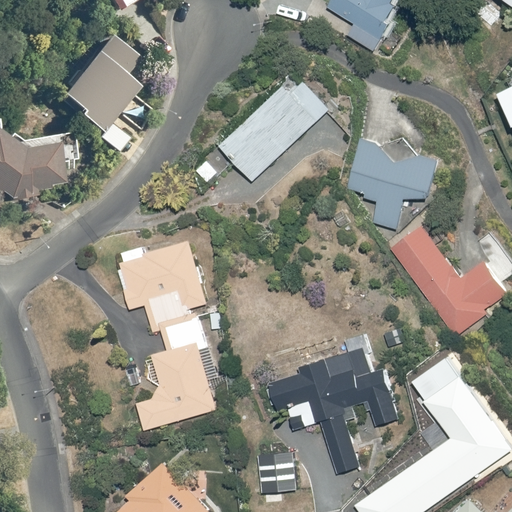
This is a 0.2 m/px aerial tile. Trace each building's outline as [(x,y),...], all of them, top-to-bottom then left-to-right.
[(115,0),(122,10),(135,0),(115,0)] [(336,0),(332,6),(357,22),(348,36),(374,52),(406,0),(336,0)] [(139,59),(111,35),(60,96),(82,114),(80,117),(101,134),(98,137),(117,153),(130,137),(113,122),(141,89),(125,75),(139,59)] [(289,83),(223,144),(257,182),(335,109),(307,78),(294,89),(289,83)] [(511,88),(501,94),(511,116),(511,88)] [(0,192),(10,199),(38,197),(37,190),(66,183),(62,166),(80,163),(74,128),(23,140),(12,132),(8,137),(0,134),(0,128),(0,192)] [(439,159),(361,138),(349,187),(366,191),(364,197),(379,200),(373,222),(400,229),(408,197),(428,202),(439,159)] [(222,173),(209,159),(196,171),(209,185),(222,173)] [(427,227),(394,251),(459,340),(511,300),(511,287),(492,259),(464,279),(427,227)] [(125,271),(123,271),(133,311),(148,307),(155,333),(164,331),(169,349),(150,354),(157,383),(162,382),(157,396),(141,400),(150,431),(222,410),(206,352),(212,351),(200,306),(211,303),(192,239),(148,251),(146,243),(123,250),(126,259),(122,260),(125,271)] [(315,369),(272,382),(280,410),(291,407),(294,420),(305,417),(308,425),(323,421),(340,476),(365,468),(346,406),(366,400),(370,411),(375,410),(380,427),(403,420),(380,345),(314,365),(315,369)] [(453,435),(357,503),(363,511),(418,511),(510,447),(461,377),(428,400),(453,435)] [(263,490),(299,487),(299,486),(296,448),(260,451),(263,490)] [(136,500),(121,511),(210,511),(169,461),(130,493),(136,500)] [(482,511),(469,499),(457,511),(511,511),(511,507),(507,511),(497,511),(496,511),(495,511),(482,511)]
